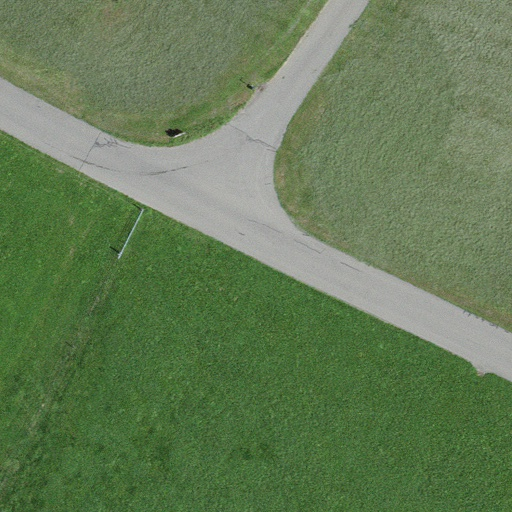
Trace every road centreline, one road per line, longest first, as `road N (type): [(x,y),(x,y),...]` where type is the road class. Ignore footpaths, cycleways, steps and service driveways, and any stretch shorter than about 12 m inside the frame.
road 1 (unclassified): [(206,209),(511,359)]
road 2 (unclassified): [(206,209),(350,0)]
road 3 (unclassified): [(0,104),(206,209)]
